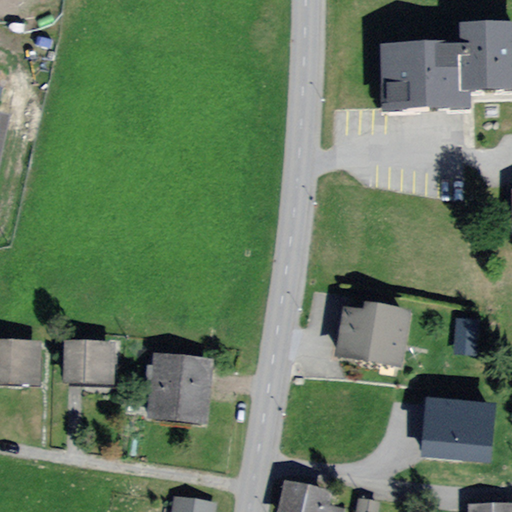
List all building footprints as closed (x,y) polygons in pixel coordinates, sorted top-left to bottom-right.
[(467,25),(380,27),(382,118),(469,117),(468,101),(467,33),(467,25)] [(511,32),(467,33),(468,101),(511,100),(511,32)] [(0,162),(12,110),(0,107),(0,162)] [(415,316),(344,303),(334,360),(406,373),(415,316)] [(481,321),(456,320),(454,361),(480,362),(481,321)] [(48,345),(0,342),(0,385),(45,389),(48,345)] [(118,343),(63,342),(62,389),(117,390),(118,343)] [(216,364),(153,357),(146,423),(209,430),(216,364)] [(430,404),(427,454),(489,459),(495,410),(430,404)] [(84,511),(87,484),(43,479),(40,511),(84,511)] [(334,492),(280,479),(272,511),(346,511),(347,510),(330,506),(334,492)] [(379,511),(382,501),(359,497),(356,511),(379,511)] [(209,511),(211,509),(174,499),(171,511),(209,511)]
